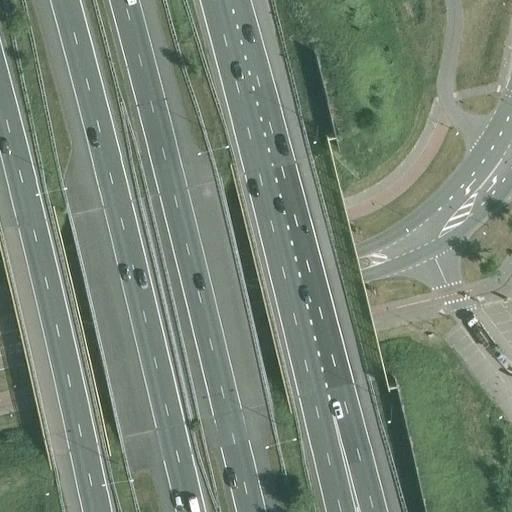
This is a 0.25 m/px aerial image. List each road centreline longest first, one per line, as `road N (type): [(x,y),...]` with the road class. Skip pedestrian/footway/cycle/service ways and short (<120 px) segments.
road 1 (secondary): [(0,364),(371,273),(466,230),(511,185)]
road 2 (secondary): [(490,140),(445,196),(392,236),(0,339)]
road 3 (motorway): [(62,0),(190,511)]
road 4 (motorway): [(250,511),(124,0)]
road 5 (motorway): [(0,99),(95,511)]
road 6 (motorway): [(325,394),(223,0)]
road 7 (residential): [(490,140),(448,100),(453,0)]
road 8 (motorway): [(363,511),(325,394)]
road 9 (motorway): [(349,511),(325,394)]
